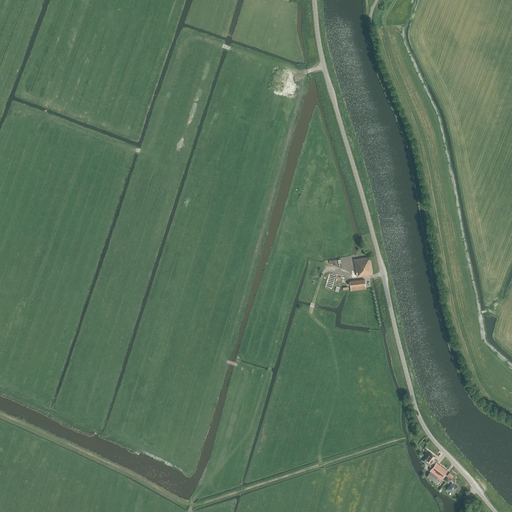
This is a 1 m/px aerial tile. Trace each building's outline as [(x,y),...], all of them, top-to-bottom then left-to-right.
[(357,276),(372,274),(369,257),(358,259),(357,257),(354,257),(355,260),(354,260),(357,276)] [(327,283),(333,285),(336,278),(329,276),(327,283)] [(351,290),(366,289),(364,279),(350,281),(351,290)] [(441,478),(447,471),(436,463),(437,461),(434,458),(435,457),(430,453),(424,460),(423,461),(432,468),(431,470),(441,478)] [(436,480),(438,477),(431,472),(429,474),(427,476),(434,482),(436,480)] [(459,488),(453,482),(447,488),(452,494),(459,488)]
